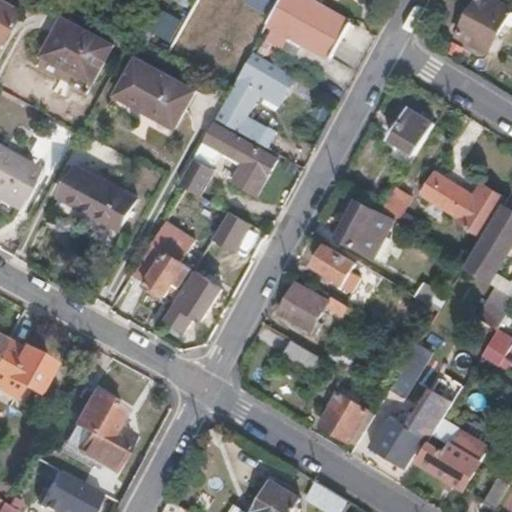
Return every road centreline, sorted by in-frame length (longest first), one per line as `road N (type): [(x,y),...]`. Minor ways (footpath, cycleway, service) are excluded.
road 1 (residential): [(394,41),(205,386)]
road 2 (residential): [(405,511),(205,386)]
road 3 (residential): [(0,272),(205,386)]
road 4 (residential): [(205,386),(139,511)]
road 5 (residential): [(394,41),(511,118)]
